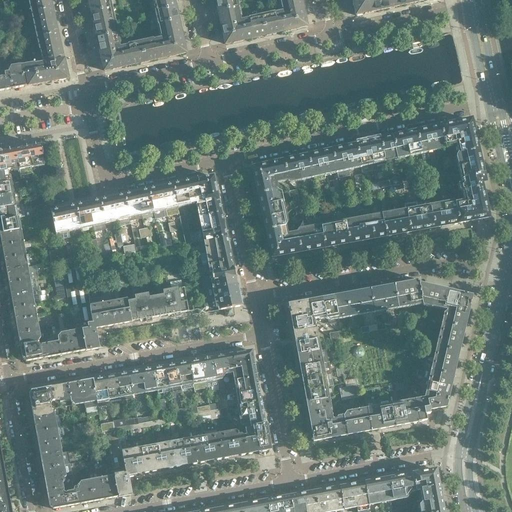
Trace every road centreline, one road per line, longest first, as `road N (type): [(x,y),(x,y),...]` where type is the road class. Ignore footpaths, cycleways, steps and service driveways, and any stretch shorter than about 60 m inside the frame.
road 1 (unclassified): [(227,159),(488,106)]
road 2 (residential): [(262,334),(6,381)]
road 3 (residential): [(505,273),(453,261),(256,296)]
road 4 (unclassified): [(87,104),(101,171),(112,181),(227,159)]
road 5 (residential): [(289,484),(458,452)]
road 6 (residential): [(126,511),(289,484)]
road 7 (residential): [(289,484),(262,334)]
road 8 (residential): [(256,296),(227,159)]
road 9 (unclassified): [(333,36),(467,8)]
road 10 (residential): [(6,381),(30,511)]
road 11 (unclassified): [(208,63),(333,36)]
road 12 (unclassified): [(84,91),(208,63)]
